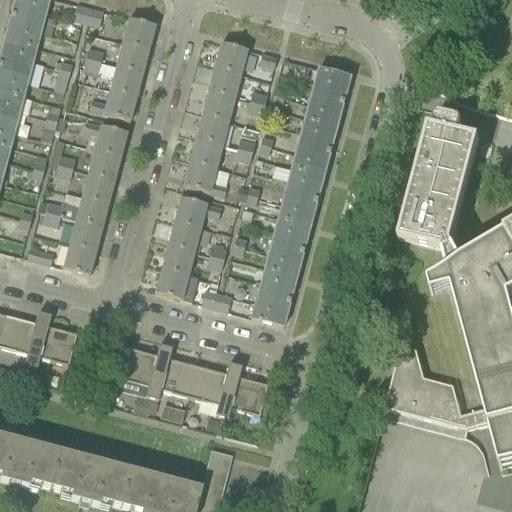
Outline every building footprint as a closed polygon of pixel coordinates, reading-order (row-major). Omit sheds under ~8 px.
[(14,0),(12,11),(44,19),(48,2),(39,0),(14,0)] [(72,25),(82,28),(86,12),(76,10),(72,25)] [(8,27),(40,36),(44,19),(12,11),(8,27)] [(87,29),(98,32),(102,17),(91,14),(87,29)] [(121,47),(147,54),(153,30),(127,23),(121,47)] [(3,44),(35,52),(40,36),(8,27),(3,44)] [(95,40),(94,51),(110,53),(111,42),(95,40)] [(0,56),(0,60),(31,69),(35,52),(3,44),(0,56)] [(115,71),(141,78),(147,54),(121,47),(115,71)] [(213,72),(240,79),(246,55),(220,48),(213,72)] [(85,64),(100,67),(102,57),(88,53),(85,64)] [(258,70),(273,74),(276,62),(261,59),(258,70)] [(0,78),(26,86),(31,69),(0,60),(0,78)] [(82,74),(97,78),(100,67),(85,64),(82,74)] [(61,67),(59,74),(69,77),(71,69),(61,67)] [(109,95),(135,102),(141,78),(115,71),(109,95)] [(207,96),(233,103),(240,79),(213,72),(207,96)] [(312,90),(344,98),(349,82),(317,73),(312,90)] [(67,85),(69,77),(59,74),(57,82),(67,85)] [(0,96),(22,102),(26,86),(0,78),(0,96)] [(308,107),(340,115),(344,98),(312,90),(308,107)] [(272,100),(283,103),(285,95),(274,92),(272,100)] [(135,102),(109,95),(105,108),(91,104),(88,115),(129,126),(135,102)] [(0,114),(17,119),(18,117),(26,119),(30,104),(22,102),(0,96),(0,114)] [(201,120),(227,127),(233,103),(207,96),(201,120)] [(249,107),(263,111),(266,100),(251,96),(249,107)] [(272,100),(270,108),(281,110),(283,103),(272,100)] [(246,117),(261,121),(263,111),(249,107),(246,117)] [(303,123),(335,132),(340,115),(308,107),(303,123)] [(0,132),(13,136),(17,119),(0,114),(0,132)] [(46,124),(56,126),(58,119),(48,116),(46,124)] [(437,128),(439,129),(438,131),(428,129),(398,241),(442,253),(447,274),(429,285),(432,297),(452,292),(485,414),(462,420),(454,390),(425,383),(417,354),(402,350),(385,412),(468,434),(489,428),(500,467),(511,463),(511,311),(509,299),(511,297),(511,236),(462,265),(452,247),(479,142),(460,137),(462,129),(462,127),(462,126),(462,125),(461,124),(459,122),(458,122),(442,118),(441,117),(439,118),(437,119),(436,120),(435,122),(435,123),(435,125),(435,126),(436,127),(437,128)] [(195,143),(221,150),(227,127),(201,120),(195,143)] [(299,140),(331,148),(335,132),(303,123),(299,140)] [(56,126),(46,124),(44,131),(54,134),(56,126)] [(93,155),(119,161),(126,137),(99,130),(99,129),(85,126),(82,138),(89,140),(86,153),(93,155)] [(0,149),(9,152),(13,136),(0,132),(0,149)] [(294,156),(326,165),(331,148),(299,140),(294,156)] [(259,149),(270,152),(272,145),(261,142),(259,149)] [(188,167),(215,174),(221,150),(195,143),(188,167)] [(236,154),(251,158),(254,147),(239,143),(236,154)] [(0,167),(4,169),(9,152),(0,149),(0,167)] [(257,157),(268,160),(270,152),(259,149),(257,157)] [(233,164),(249,168),(251,158),(236,154),(233,164)] [(87,178),(113,185),(119,161),(93,155),(87,178)] [(290,173),(322,181),(326,165),(294,156),(290,173)] [(57,171),(72,174),(74,164),(60,160),(57,171)] [(32,174),(43,177),(45,169),(34,166),(32,174)] [(215,174),(188,167),(182,191),(224,202),(226,191),(211,187),(215,174)] [(54,181),(69,185),(72,174),(57,171),(54,181)] [(286,190),(317,198),(322,181),(290,173),(286,190)] [(43,177),(32,174),(30,181),(41,184),(43,177)] [(81,202),(107,209),(113,185),(87,178),(81,202)] [(281,206),(313,215),(317,198),(286,190),(281,206)] [(246,199),(257,202),(259,195),(248,192),(248,193),(246,199)] [(244,207),(255,210),(257,202),(246,199),(244,205),(244,207)] [(75,226),(101,233),(107,209),(81,202),(75,226)] [(173,226),(199,232),(202,220),(218,224),(221,212),(180,202),(173,226)] [(277,223),(309,231),(313,215),(281,206),(277,223)] [(45,217),(59,221),(62,211),(47,207),(45,217)] [(19,224),(30,226),(32,219),(21,216),(19,224)] [(42,228),(56,232),(59,221),(45,217),(42,228)] [(272,239),(304,248),(309,231),(277,223),(272,239)] [(30,226),(19,224),(17,232),(28,234),(30,226)] [(68,249),(95,256),(101,233),(75,226),(68,249)] [(167,250),(193,256),(199,232),(173,226),(167,250)] [(268,256),(300,265),(304,248),(272,239),(268,256)] [(233,250),(244,252),(246,245),(235,242),(233,250)] [(95,256),(68,249),(62,273),(88,280),(95,256)] [(161,274),(187,280),(193,256),(167,250),(161,274)] [(208,261),(223,265),(226,254),(211,250),(208,261)] [(231,257),(241,260),(244,252),(233,250),(231,257)] [(30,253),(29,253),(26,263),(35,266),(38,256),(30,253)] [(50,270),(52,259),(38,256),(35,266),(50,270)] [(263,273),(295,281),(300,265),(268,256),(263,273)] [(205,271),(220,275),(223,265),(208,261),(205,271)] [(259,289),(291,298),(295,281),(263,273),(259,289)] [(187,280),(161,274),(155,298),(191,307),(197,282),(187,280)] [(254,306),(286,314),(291,298),(259,289),(254,306)] [(200,310),(211,312),(215,297),(204,295),(200,310)] [(217,314),(227,317),(231,302),(221,299),(217,314)] [(286,314),(254,306),(250,323),(282,331),(286,314)] [(0,343),(0,352),(26,359),(30,343),(42,347),(47,331),(50,321),(37,317),(34,328),(6,320),(0,343)] [(30,343),(26,359),(23,369),(36,373),(39,362),(68,370),(76,339),(47,331),(42,347),(30,343)] [(115,394),(144,401),(152,376),(164,379),(168,363),(171,353),(158,349),(155,360),(126,352),(115,394)] [(160,394),(188,402),(196,371),(168,363),(164,379),(152,376),(144,401),(140,418),(146,420),(150,403),(157,405),(160,394)] [(188,402),(217,409),(221,394),(233,397),(238,382),(241,371),(228,368),(225,378),(196,371),(188,402)] [(25,388),(35,390),(36,384),(27,381),(25,388)] [(221,394),(217,409),(214,420),(227,423),(230,413),(259,420),(267,389),(238,382),(233,397),(221,394)] [(171,426),(179,428),(183,415),(175,413),(171,426)] [(203,435),(213,437),(217,425),(207,422),(203,435)] [(20,485),(49,493),(59,456),(0,440),(0,479),(8,482),(6,487),(18,490),(20,485)] [(232,460),(210,454),(207,466),(228,472),(232,460)] [(91,504),(120,511),(130,475),(59,456),(49,493),(79,501),(77,506),(83,507),(89,509),(91,504)] [(228,472),(207,466),(204,477),(226,483),(228,472)] [(195,511),(198,502),(200,493),(130,475),(120,511),(121,511),(195,511)] [(226,483),(204,477),(201,490),(223,494),(226,483)] [(223,494),(201,490),(200,493),(198,502),(219,507),(223,494)] [(218,511),(219,507),(198,502),(195,511),(218,511)]
